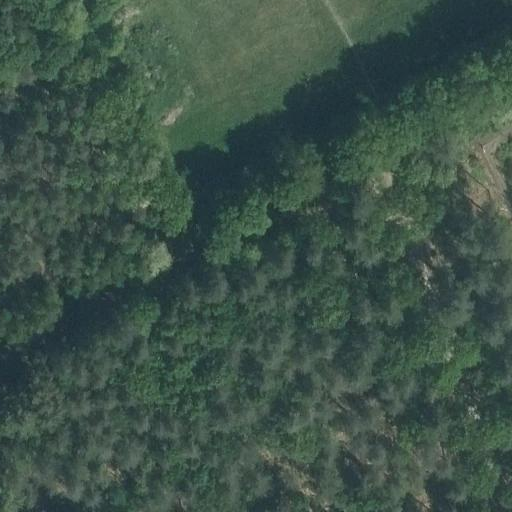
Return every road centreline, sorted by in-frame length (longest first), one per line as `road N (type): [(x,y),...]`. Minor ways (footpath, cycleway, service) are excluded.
road 1 (track): [(382,133),(0,347)]
road 2 (track): [(511,502),(382,133)]
